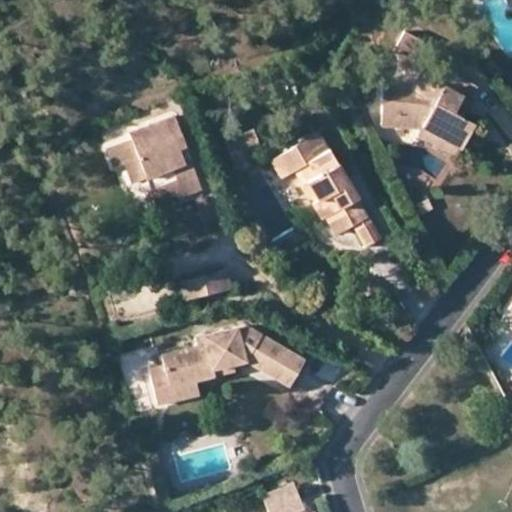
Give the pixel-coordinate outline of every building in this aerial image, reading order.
[(421,42),(403,31),(395,47),(413,57),(421,42)] [(475,86),(426,60),(411,89),(381,87),(379,126),(419,128),(458,148),(471,123),(459,116),(451,111),(459,96),(468,99),(475,86)] [(459,116),(468,99),(459,96),(451,111),(459,116)] [(199,190),(171,114),(125,131),(127,140),(105,149),(111,167),(120,164),(130,185),(144,180),(171,170),(182,196),(199,190)] [(454,155),(458,148),(419,128),(416,134),(454,155)] [(264,159),(251,133),(236,140),(230,129),(218,134),(238,173),(264,159)] [(317,133),(270,159),(281,176),(297,168),(316,200),(312,203),(321,218),(337,209),(343,219),(348,217),(364,245),(378,236),(317,133)] [(156,206),(182,196),(171,170),(144,180),(156,206)] [(225,269),(188,279),(192,297),(229,288),(225,269)] [(181,300),(192,297),(188,279),(176,282),(181,300)] [(160,354),(161,366),(162,367),(168,388),(193,382),(217,376),(215,368),(231,365),(242,362),(286,386),(301,359),(245,326),(193,338),(195,346),(160,354)] [(232,373),(231,365),(215,368),(217,376),(232,373)] [(147,369),(153,391),(168,388),(162,367),(147,369)] [(193,382),(168,388),(153,391),(156,405),(196,396),(193,382)] [(295,511),(302,510),(292,483),(260,496),(266,511),(295,511)]
